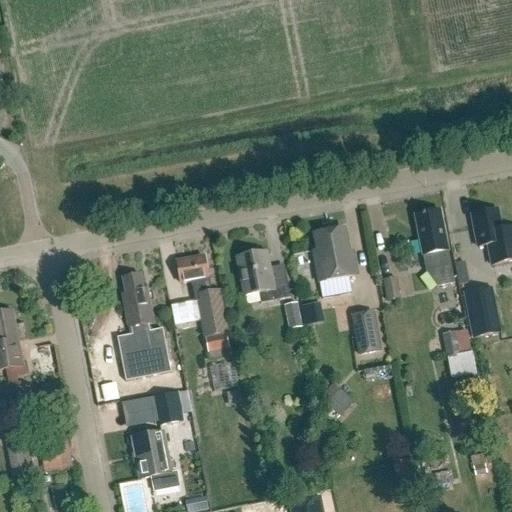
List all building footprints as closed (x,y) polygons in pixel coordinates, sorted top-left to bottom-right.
[(511,229),(501,232),(497,212),(472,217),(478,249),(488,247),(492,268),(511,263),(511,229)] [(438,287),(454,284),(448,253),(449,253),(440,213),(415,218),(422,257),(423,257),(427,272),(438,287)] [(347,255),(343,232),(315,237),(318,253),(314,253),(320,284),(356,277),(351,254),(347,255)] [(271,278),(266,254),(237,259),(244,297),(259,295),(261,305),(290,299),(286,275),(271,278)] [(204,339),(227,335),(219,293),(211,295),(210,290),(209,291),(203,258),(176,263),(180,285),(191,283),(195,304),(198,303),(204,339)] [(132,337),(117,340),(126,383),(171,375),(163,331),(150,333),(149,326),(154,325),(147,291),(143,292),(141,276),(123,280),(126,295),(122,296),(128,325),(130,324),(132,337)] [(385,298),(398,296),(396,279),(383,281),(385,298)] [(465,296),(474,340),(500,335),(491,291),(465,296)] [(288,331),(302,329),(297,304),(284,307),(288,331)] [(310,327),(323,324),(319,305),(307,307),(310,327)] [(14,327),(12,313),(0,315),(0,372),(22,368),(18,344),(27,342),(24,325),(14,327)] [(374,314),(354,318),(361,357),(381,354),(374,314)] [(467,332),(442,336),(447,360),(471,356),(467,332)] [(227,335),(204,339),(208,361),(221,359),(220,352),(229,350),(227,335)] [(218,388),(235,387),(234,369),(216,371),(218,388)] [(332,386),(320,401),(341,419),(353,403),(332,386)] [(158,427),(178,423),(173,395),(152,399),(158,427)] [(172,474),(164,434),(133,440),(140,481),(152,479),(154,489),(179,484),(177,473),(172,474)] [(40,437),(42,471),(71,469),(69,435),(40,437)] [(12,480),(33,476),(28,447),(7,451),(12,480)] [(483,456),(471,458),(475,477),(487,474),(483,456)] [(398,491),(414,488),(409,461),(393,464),(398,491)] [(125,511),(147,511),(142,481),(121,485),(125,511)] [(292,511),(321,511),(319,499),(291,505),(292,511)]
